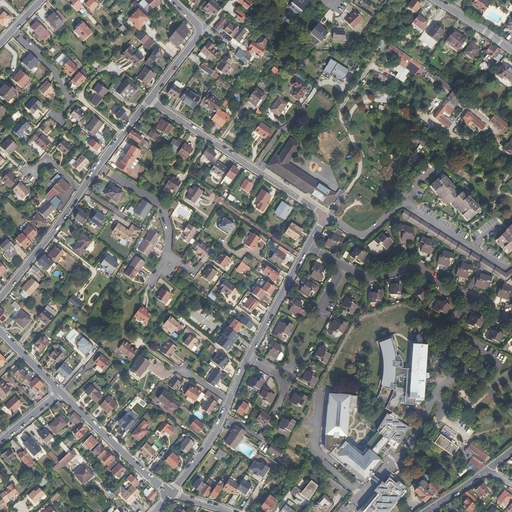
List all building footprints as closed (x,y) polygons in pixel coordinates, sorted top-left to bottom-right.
[(82,6),(76,0),(70,0),(73,3),(71,5),(76,11),(82,6)] [(97,4),(92,0),(89,0),(85,4),(91,10),(97,4)] [(152,8),(159,1),(158,0),(145,0),(145,1),(152,8)] [(210,14),(211,12),(215,16),(222,8),(212,0),(210,0),(204,8),(210,14)] [(237,0),(248,9),(255,1),(253,0),(237,0)] [(302,10),(310,0),(292,0),(292,1),(302,10)] [(370,4),(363,0),(360,0),(359,3),(367,8),(370,4)] [(415,13),(421,5),(412,0),(407,7),(415,13)] [(472,0),(472,1),(478,5),(477,6),(484,11),(489,3),(485,0),(472,0)] [(138,30),(148,19),(146,18),(137,9),(129,18),(136,24),(134,26),(138,30)] [(248,17),(237,9),(234,14),(245,22),(248,17)] [(66,20),(57,10),(54,13),(63,22),(66,20)] [(352,28),(363,18),(356,10),(352,13),(353,14),(351,16),(350,15),(345,20),(352,28)] [(0,23),(3,26),(10,18),(3,12),(0,15),(0,23)] [(63,22),(54,13),(47,19),(52,25),(51,26),(55,30),(63,22)] [(422,31),(428,23),(418,16),(412,24),(422,31)] [(48,32),(36,21),(30,28),(36,33),(33,36),(39,42),(48,32)] [(93,32),(83,22),(74,30),(84,40),(93,32)] [(225,26),(219,22),(214,29),(217,32),(221,28),(224,30),(223,31),(233,38),(238,31),(229,24),(227,26),(225,25),(225,26)] [(176,47),(187,32),(186,29),(181,23),(167,39),(176,47)] [(330,33),(326,29),(325,30),(323,28),(323,27),(317,23),(310,32),(322,42),(330,33)] [(437,42),(444,32),(435,25),(427,35),(437,42)] [(238,41),(245,31),(242,28),(241,27),(238,31),(233,38),(238,41)] [(344,39),(345,30),(333,29),(333,38),(344,39)] [(142,43),(148,37),(143,32),(137,38),(142,43)] [(446,44),(458,52),(459,55),(466,45),(466,44),(464,43),(466,40),(454,32),(446,44)] [(264,48),(268,41),(265,39),(265,38),(264,38),(264,37),(263,36),(260,38),(257,44),(264,48)] [(147,48),(153,41),(148,37),(142,43),(147,48)] [(264,49),(255,43),(248,39),(245,42),(243,46),(249,49),(248,51),(253,54),(255,50),(262,54),(265,49),(264,49)] [(377,45),(383,50),(388,44),(381,39),(377,45)] [(215,57),(218,54),(212,48),(214,45),(208,41),(199,50),(200,51),(198,54),(203,59),(206,56),(211,61),(215,57)] [(473,60),(480,50),(471,44),(464,54),(473,60)] [(437,78),(412,59),(411,60),(391,46),(389,48),(402,57),(394,69),(405,77),(413,66),(444,88),(452,94),(439,110),(435,107),(428,115),(432,118),(434,116),(437,119),(438,118),(449,127),(451,124),(446,120),(447,118),(443,114),(446,111),(450,114),(460,103),(462,104),(467,99),(445,84),(446,82),(442,79),(438,77),(437,78)] [(502,56),(499,53),(500,51),(493,46),(492,48),(490,47),(488,49),(485,53),(489,55),(486,60),(491,64),(495,59),(498,62),(502,56)] [(129,59),(136,53),(129,47),(120,56),(124,59),(125,58),(128,60),(129,59)] [(158,59),(162,54),(155,48),(152,52),(145,63),(149,66),(156,57),(158,59)] [(247,55),(240,50),(238,53),(244,58),(244,57),(248,60),(249,61),(252,56),(249,54),(247,55)] [(134,67),(143,58),(137,51),(136,53),(129,59),(132,62),(130,63),(134,67)] [(229,70),(235,62),(231,60),(235,55),(229,51),(220,62),(229,70)] [(39,59),(30,52),(22,62),(30,69),(39,59)] [(79,67),(70,58),(64,65),(66,67),(64,68),(72,75),(79,67)] [(349,70),(331,59),(321,74),(328,78),(332,73),(337,76),(335,78),(342,82),(349,70)] [(219,76),(202,64),(199,68),(216,79),(219,76)] [(511,70),(504,65),(496,76),(502,79),(503,77),(511,83),(511,85),(511,70)] [(146,84),(154,74),(145,67),(137,77),(146,84)] [(13,78),(18,83),(22,87),(30,77),(21,69),(13,78)] [(89,77),(85,73),(82,69),(73,78),(79,85),(86,78),(87,79),(89,77)] [(229,86),(219,78),(216,81),(227,89),(229,86)] [(298,100),(307,86),(296,78),(291,84),(296,88),(291,95),(298,100)] [(53,84),(51,83),(47,79),(39,88),(47,96),(48,96),(50,99),(54,95),(51,92),(55,88),(52,85),(53,84)] [(133,94),(137,88),(126,79),(121,86),(116,92),(115,92),(122,97),(128,90),(133,94)] [(116,92),(121,86),(116,81),(115,82),(111,88),(116,92)] [(181,93),(183,90),(180,88),(182,86),(182,84),(177,81),(176,82),(174,85),(168,94),(177,100),(178,98),(181,93)] [(17,91),(13,88),(7,82),(0,89),(0,94),(10,104),(15,98),(12,96),(17,91)] [(95,107),(107,92),(98,84),(93,91),(97,94),(89,103),(91,104),(95,107)] [(259,108),(267,95),(264,93),(264,94),(255,89),(247,101),(259,108)] [(194,108),(200,98),(187,90),(184,94),(180,99),(194,108)] [(222,104),(210,96),(207,94),(202,101),(203,101),(205,103),(205,104),(213,110),(213,112),(216,114),(219,110),(222,106),(222,104)] [(37,108),(42,102),(35,95),(26,106),(33,112),(37,108)] [(278,116),(287,104),(278,98),(270,111),(278,116)] [(127,117),(119,111),(120,109),(115,105),(110,112),(124,122),(127,117)] [(85,113),(79,109),(78,110),(75,108),(69,115),(78,122),(85,113)] [(222,127),(229,117),(219,110),(216,114),(212,120),(222,127)] [(488,128),(469,112),(462,120),(468,124),(471,121),(485,132),(488,128)] [(509,125),(495,115),(491,121),(505,131),(509,125)] [(26,130),(31,124),(23,117),(19,121),(17,120),(14,123),(15,125),(12,128),(13,129),(21,136),(24,132),(24,131),(25,130),(26,130)] [(97,130),(103,123),(95,117),(85,129),(93,136),(97,130)] [(172,133),(175,129),(161,120),(156,128),(167,135),(169,131),(172,133)] [(264,141),(265,139),(271,130),(260,123),(254,132),(261,136),(260,138),(264,141)] [(7,134),(13,129),(12,128),(10,125),(4,131),(7,134)] [(44,149),(51,142),(43,134),(39,130),(32,137),(44,149)] [(159,135),(151,130),(147,136),(155,141),(159,135)] [(143,139),(140,137),(131,131),(128,136),(142,146),(143,145),(146,141),(143,139)] [(178,147),(182,141),(177,138),(176,140),(168,135),(166,139),(170,141),(170,142),(174,145),(178,147)] [(19,145),(17,144),(10,136),(1,146),(9,154),(19,145)] [(268,165),(328,206),(335,194),(299,170),(288,163),(300,144),(291,138),(279,156),(275,154),(268,165)] [(66,154),(73,146),(64,139),(57,146),(66,154)] [(100,146),(92,139),(88,144),(96,151),(100,146)] [(186,159),(192,149),(184,144),(178,153),(186,159)] [(172,157),(178,147),(174,145),(164,160),(167,163),(172,157)] [(423,159),(417,154),(422,147),(419,145),(409,158),(419,166),(423,159)] [(135,159),(140,151),(133,146),(128,152),(127,154),(135,159)] [(211,161),(216,154),(207,148),(203,154),(204,154),(207,157),(207,158),(211,161)] [(129,174),(138,160),(135,159),(127,154),(126,156),(122,162),(121,161),(117,166),(129,174)] [(79,172),(89,161),(82,155),(76,161),(72,165),(79,172)] [(172,166),(176,160),(172,157),(167,163),(172,166)] [(221,177),(226,168),(216,162),(211,170),(221,177)] [(230,183),(238,170),(232,166),(223,179),(230,183)] [(11,186),(18,179),(9,170),(2,177),(11,186)] [(61,194),(69,185),(58,173),(51,181),(55,184),(46,195),(51,200),(59,192),(61,194)] [(176,177),(176,178),(172,175),(165,185),(175,192),(181,182),(178,180),(179,178),(176,177)] [(468,222),(470,220),(478,213),(481,210),(469,196),(467,197),(466,196),(462,192),(458,196),(454,190),(456,189),(444,175),(430,186),(440,197),(439,198),(440,199),(446,207),(450,203),(456,209),(458,211),(468,222)] [(247,191),(252,184),(245,179),(240,187),(247,191)] [(29,191),(20,181),(13,188),(23,198),(29,191)] [(123,193),(111,185),(105,194),(117,202),(123,193)] [(202,190),(198,188),(194,186),(192,189),(190,188),(188,191),(190,193),(186,198),(194,203),(202,190)] [(226,198),(230,191),(226,189),(221,195),(226,198)] [(262,212),(269,201),(268,200),(270,196),(261,190),(256,199),(260,201),(256,207),(262,212)] [(176,209),(179,202),(174,199),(171,205),(176,209)] [(58,207),(52,200),(49,203),(55,209),(55,210),(58,207)] [(144,219),(152,206),(143,200),(137,210),(136,210),(134,213),(144,219)] [(48,201),(47,202),(38,211),(45,218),(54,210),(55,209),(49,203),(48,201)] [(284,219),(290,208),(282,202),(275,213),(284,219)] [(459,244),(405,210),(401,215),(455,250),(459,244)] [(82,225),(87,217),(80,211),(74,219),(82,225)] [(98,227),(105,218),(97,212),(90,221),(98,227)] [(43,220),(37,214),(31,220),(38,227),(40,225),(43,227),(47,224),(43,220)] [(227,233),(233,222),(224,216),(217,227),(227,233)] [(131,243),(132,242),(140,231),(132,225),(128,231),(127,231),(124,231),(124,228),(117,224),(112,232),(116,235),(116,236),(116,238),(119,240),(121,240),(121,239),(126,242),(127,240),(131,243)] [(188,244),(196,230),(187,224),(183,232),(185,233),(181,239),(188,244)] [(298,235),(301,230),(291,224),(285,233),(295,240),(298,235)] [(412,242),(415,234),(412,234),(413,229),(402,225),(401,229),(405,231),(404,234),(403,233),(402,239),(412,242)] [(511,225),(508,229),(506,230),(507,231),(497,240),(505,250),(508,254),(511,250),(511,225)] [(29,241),(36,234),(29,226),(22,233),(29,241)] [(336,245),(338,242),(341,244),(343,240),(340,238),(343,233),(337,229),(331,240),(327,238),(324,245),(335,250),(337,245),(336,245)] [(154,246),(157,242),(158,240),(157,239),(159,236),(150,230),(148,233),(144,240),(145,240),(154,246)] [(29,241),(22,233),(15,239),(24,249),(31,242),(29,241)] [(253,250),(258,242),(260,238),(251,233),(249,237),(248,237),(246,237),(245,239),(246,241),(244,244),(253,250)] [(386,248),(394,241),(389,237),(387,238),(383,234),(375,241),(378,244),(381,242),(383,244),(383,245),(386,248)] [(81,256),(91,241),(83,235),(78,242),(79,243),(73,250),(81,256)] [(431,254),(434,246),(432,246),(433,241),(422,237),(421,241),(425,242),(424,246),(423,245),(421,251),(431,254)] [(17,253),(13,248),(14,247),(17,245),(11,238),(9,240),(8,239),(0,246),(5,252),(4,254),(9,260),(13,256),(14,257),(16,255),(15,254),(17,253)] [(147,257),(154,246),(145,240),(138,251),(147,257)] [(209,249),(199,242),(193,250),(197,254),(196,255),(202,259),(209,249)] [(455,250),(461,253),(463,254),(471,260),(504,281),(506,281),(507,281),(507,282),(511,278),(511,269),(506,273),(459,244),(455,250)] [(280,264),(288,252),(279,246),(271,258),(271,259),(280,264)] [(56,261),(63,253),(55,247),(48,255),(56,261)] [(448,260),(450,257),(453,259),(455,254),(443,250),(441,256),(439,255),(437,262),(448,266),(450,261),(448,260)] [(364,264),(369,254),(363,251),(362,254),(357,251),(351,260),(355,262),(357,258),(359,260),(361,260),(360,261),(364,264)] [(217,258),(218,259),(215,262),(224,268),(231,259),(221,252),(217,258)] [(48,271),(55,263),(50,259),(49,260),(44,255),(38,263),(48,271)] [(113,273),(119,265),(107,256),(101,265),(104,267),(103,268),(108,271),(109,271),(113,273)] [(137,273),(144,263),(136,257),(129,267),(129,268),(137,273)] [(255,270),(246,264),(242,261),(236,269),(240,272),(244,267),(253,273),(255,270)] [(320,275),(322,272),(323,273),(325,268),(315,262),(311,269),(313,271),(311,275),(322,281),(324,277),(320,275)] [(467,272),(468,269),(472,271),(473,266),(462,262),(460,268),(458,267),(456,274),(466,278),(468,273),(467,272)] [(39,271),(33,265),(30,268),(37,274),(39,271)] [(209,282),(217,272),(209,266),(205,270),(204,270),(200,275),(209,282)] [(276,278),(279,274),(266,266),(262,272),(274,280),(276,278)] [(131,280),(137,273),(129,268),(124,275),(131,280)] [(485,283),(487,280),(490,282),(492,278),(481,273),(479,279),(477,278),(475,286),(484,289),(486,284),(485,283)] [(30,296),(40,285),(33,279),(32,278),(29,281),(28,282),(27,281),(21,288),(30,296)] [(508,293),(510,290),(511,291),(511,278),(507,282),(506,284),(505,284),(503,289),(500,289),(498,295),(507,299),(509,294),(508,293)] [(315,293),(318,287),(303,279),(301,283),(305,285),(304,286),(303,288),(302,287),(299,292),(308,297),(311,290),(315,293)] [(236,291),(233,289),(234,287),(225,280),(219,288),(223,291),(224,290),(229,294),(230,293),(233,295),(235,295),(236,292),(236,291)] [(263,281),(263,282),(261,281),(258,286),(267,293),(269,295),(272,291),(271,291),(273,288),(263,281)] [(404,292),(404,286),(405,282),(400,281),(400,286),(397,286),(397,284),(392,284),(391,294),(399,295),(399,293),(404,293),(404,292)] [(424,293),(422,290),(423,289),(419,285),(412,292),(418,299),(420,297),(422,300),(430,293),(427,290),(424,293)] [(261,301),(267,293),(258,286),(252,294),(261,301)] [(162,288),(159,292),(157,294),(158,295),(156,299),(165,305),(169,298),(168,298),(171,294),(162,288)] [(382,301),(383,290),(378,290),(378,294),(375,294),(375,293),(370,292),(369,303),(377,303),(377,301),(382,301)] [(84,306),(80,302),(73,296),(68,302),(80,311),(84,306)] [(254,309),(256,307),(259,303),(250,296),(243,306),(251,312),(253,309),(254,309)] [(357,305),(352,303),(353,300),(347,297),(342,306),(346,308),(347,307),(350,309),(348,313),(352,315),(357,305)] [(299,308),(302,303),(293,298),(290,303),(294,304),(293,307),(291,306),(289,311),(298,316),(301,318),(304,317),(306,312),(302,310),(299,308)] [(446,314),(451,306),(447,304),(446,306),(443,304),(443,303),(439,300),(434,311),(439,314),(440,311),(446,314)] [(47,325),(54,316),(56,313),(48,306),(38,318),(47,325)] [(151,315),(144,311),(145,309),(141,307),(133,317),(137,320),(138,319),(145,323),(151,315)] [(31,319),(21,311),(14,319),(24,328),(31,319)] [(480,328),(485,318),(481,316),(479,320),(477,319),(477,317),(472,315),(467,324),(474,328),(476,326),(480,328)] [(174,332),(180,324),(174,320),(174,319),(170,316),(164,324),(174,332)] [(252,323),(243,316),(239,322),(248,329),(252,323)] [(238,330),(242,325),(235,319),(228,328),(236,334),(239,330),(238,330)] [(343,332),(348,323),(343,321),(342,325),(338,323),(339,322),(335,320),(330,329),(331,329),(329,333),(335,336),(338,330),(343,332)] [(280,322),(275,331),(273,335),(281,339),(282,336),(282,335),(283,333),(287,336),(293,325),(289,323),(287,327),(286,326),(284,325),(285,324),(280,322)] [(191,349),(198,341),(192,336),(195,333),(187,327),(185,330),(190,335),(183,343),(191,349)] [(232,342),(238,335),(236,334),(228,328),(228,327),(222,334),(223,335),(216,344),(226,352),(233,343),(232,342)] [(498,342),(503,334),(499,332),(498,334),(495,333),(495,332),(491,329),(486,339),(491,342),(493,340),(498,342)] [(40,351),(49,341),(42,335),(34,345),(40,351)] [(84,354),(92,345),(82,336),(75,344),(77,346),(76,347),(84,354)] [(404,402),(415,403),(415,401),(420,402),(421,397),(423,397),(424,377),(428,377),(428,373),(425,373),(427,344),(413,343),(412,347),(413,348),(413,352),(412,352),(412,360),(412,365),(411,365),(411,368),(401,367),(401,366),(402,366),(402,362),(401,359),(398,354),(397,355),(397,356),(397,355),(395,346),(392,337),(377,341),(379,345),(380,350),(381,355),(382,364),(382,369),(381,377),(380,384),(378,390),(377,393),(375,396),(386,402),(384,406),(386,408),(385,408),(391,411),(389,415),(387,414),(377,430),(378,431),(362,453),(353,445),(352,447),(345,441),(346,436),(347,437),(349,414),(351,413),(353,411),(354,410),(354,408),(354,405),(357,406),(357,396),(341,395),(341,397),(338,397),(339,395),(329,393),(325,435),(326,435),(325,448),(337,458),(336,459),(360,479),(358,481),(361,484),(364,480),(366,482),(370,477),(375,482),(379,485),(374,491),(375,491),(357,511),(388,511),(405,492),(404,490),(406,488),(397,480),(394,483),(389,479),(384,484),(382,482),(381,482),(378,479),(373,475),(374,474),(373,473),(383,462),(376,456),(388,440),(389,441),(391,439),(400,444),(410,427),(398,420),(399,417),(402,419),(406,410),(407,404),(404,404),(404,402)] [(131,345),(128,343),(124,340),(118,350),(128,357),(127,358),(131,361),(137,351),(134,349),(133,349),(130,347),(131,345)] [(174,352),(177,348),(168,341),(160,352),(169,358),(172,356),(173,356),(175,353),(174,352)] [(283,354),(280,353),(278,351),(281,347),(271,342),(269,346),(273,348),(271,350),(270,349),(268,354),(277,359),(279,360),(281,360),(283,355),(283,354)] [(59,345),(56,349),(56,348),(50,354),(53,357),(53,358),(57,361),(59,358),(60,358),(61,358),(63,356),(62,354),(63,354),(62,353),(65,349),(59,345)] [(212,353),(215,349),(210,345),(207,350),(212,353)] [(331,354),(327,351),(327,349),(321,346),(318,350),(316,355),(320,357),(321,356),(324,357),(322,361),(326,363),(331,354)] [(109,361),(100,353),(93,361),(94,362),(103,369),(109,361)] [(222,369),(229,360),(222,355),(216,364),(222,369)] [(140,377),(146,369),(150,363),(141,356),(130,371),(140,377)] [(29,376),(20,367),(13,374),(21,383),(23,381),(26,385),(28,384),(32,380),(28,376),(29,376)] [(216,384),(220,378),(223,380),(226,376),(215,368),(206,382),(210,384),(213,387),(215,384),(216,384)] [(318,378),(313,376),(314,374),(307,370),(304,376),(302,379),(307,382),(307,381),(310,382),(309,385),(313,388),(318,378)] [(43,385),(36,377),(32,380),(28,384),(35,392),(43,385)] [(260,390),(265,380),(260,378),(258,382),(256,380),(256,379),(251,377),(247,385),(254,389),(255,387),(260,390)] [(103,397),(96,391),(103,383),(98,378),(91,386),(90,386),(85,392),(98,403),(103,397)] [(175,391),(181,382),(175,378),(169,386),(175,391)] [(10,390),(5,385),(1,381),(0,382),(0,396),(1,398),(10,390)] [(271,403),(276,394),(271,392),(271,393),(268,391),(269,388),(265,386),(260,396),(265,398),(264,400),(271,403)] [(201,393),(195,388),(194,389),(190,387),(185,395),(195,402),(201,393)] [(208,390),(205,395),(204,396),(203,398),(207,402),(202,409),(210,414),(213,410),(216,407),(215,406),(217,403),(217,402),(219,398),(208,390)] [(164,405),(171,396),(164,391),(157,400),(164,405)] [(303,406),(308,396),(304,394),(302,398),(299,397),(300,395),(295,393),(292,399),(290,402),(297,406),(299,404),(303,406)] [(108,413),(117,403),(108,396),(100,406),(108,413)] [(179,405),(174,401),(175,399),(171,396),(164,405),(168,407),(171,409),(173,406),(176,409),(179,405)] [(12,414),(22,404),(15,397),(5,406),(12,414)] [(246,412),(250,405),(244,402),(241,406),(237,412),(242,415),(244,412),(246,412)] [(266,425),(267,424),(272,416),(262,410),(257,419),(260,421),(266,425)] [(82,420),(74,413),(71,416),(70,415),(68,417),(73,423),(77,427),(79,425),(80,425),(78,424),(82,420)] [(126,430),(133,421),(125,414),(122,418),(123,419),(119,423),(126,430)] [(488,424),(491,423),(493,420),(491,416),(488,415),(485,416),(483,419),(484,422),(488,424)] [(56,434),(67,423),(60,416),(49,426),(47,424),(43,427),(45,429),(48,432),(51,429),(56,434)] [(291,430),(296,421),(292,419),(291,422),(288,421),(288,420),(283,417),(279,426),(285,430),(286,428),(291,430)] [(139,442),(148,432),(145,429),(149,424),(144,419),(130,435),(139,442)] [(198,433),(203,425),(196,419),(190,426),(198,433)] [(165,431),(169,434),(170,435),(174,429),(165,421),(157,430),(162,434),(165,431)] [(79,439),(85,433),(83,431),(83,430),(79,425),(77,427),(75,429),(76,430),(73,433),(79,439)] [(52,437),(48,432),(45,429),(38,435),(45,443),(52,437)] [(452,455),(461,442),(442,429),(439,433),(440,435),(434,443),(452,455)] [(234,449),(241,438),(233,432),(226,443),(234,449)] [(90,450),(97,444),(90,437),(83,444),(90,450)] [(186,454),(194,443),(187,437),(178,448),(186,454)] [(36,445),(30,438),(23,444),(29,451),(36,445)] [(482,463),(488,452),(472,441),(464,451),(472,456),(468,461),(470,462),(468,465),(471,466),(477,471),(478,471),(485,466),(482,463)] [(70,452),(61,442),(58,444),(67,455),(70,452)] [(156,452),(146,442),(139,450),(149,459),(156,452)] [(284,450),(272,443),(268,450),(279,457),(284,450)] [(105,452),(99,446),(97,447),(92,452),(99,459),(105,452)] [(15,457),(8,449),(1,455),(8,463),(15,457)] [(63,467),(76,455),(72,450),(70,452),(67,455),(59,461),(58,463),(62,467),(63,467)] [(35,462),(25,451),(19,456),(29,468),(35,462)] [(59,461),(51,451),(47,454),(56,464),(58,463),(59,461)] [(115,460),(107,452),(100,459),(108,466),(115,460)] [(224,456),(217,452),(215,456),(216,457),(221,460),(224,456)] [(173,468),(180,461),(180,460),(172,453),(165,461),(173,468)] [(125,470),(122,468),(122,469),(118,465),(114,461),(107,468),(115,476),(116,475),(118,477),(125,470)] [(56,473),(62,467),(58,463),(52,469),(56,473)] [(83,483),(93,474),(84,465),(74,474),(83,483)] [(296,482),(300,475),(296,473),(292,479),(296,482)] [(138,483),(129,475),(126,479),(133,485),(135,487),(138,483)] [(434,492),(438,487),(437,485),(439,483),(434,479),(433,480),(427,475),(425,475),(423,478),(423,480),(421,480),(418,483),(418,486),(419,486),(415,491),(421,496),(420,497),(425,501),(430,495),(431,496),(434,492)] [(336,481),(330,476),(328,480),(334,484),(336,481)] [(200,491),(205,485),(196,478),(193,483),(194,484),(193,486),(200,491)] [(207,496),(212,489),(208,486),(211,481),(208,479),(205,485),(200,491),(204,493),(207,496)] [(234,494),(239,485),(229,479),(223,489),(227,492),(229,494),(230,492),(234,494)] [(243,480),(237,490),(245,494),(251,485),(243,480)] [(216,498),(222,488),(219,487),(222,482),(219,481),(211,494),(215,497),(216,498)] [(311,481),(310,482),(305,490),(301,491),(295,486),(291,492),(295,496),(297,494),(304,499),(305,498),(309,500),(318,486),(311,481)] [(489,490),(483,484),(475,490),(481,497),(489,490)] [(8,498),(17,492),(11,485),(6,488),(7,489),(3,493),(7,499),(8,498)] [(134,498),(127,492),(120,485),(119,486),(116,490),(114,492),(117,495),(120,492),(122,493),(125,496),(125,497),(123,499),(129,504),(131,505),(136,500),(134,498)] [(134,498),(140,492),(135,487),(133,485),(127,492),(134,498)] [(350,493),(345,489),(343,486),(338,493),(345,499),(350,493)] [(37,487),(36,488),(27,496),(34,504),(43,495),(44,495),(37,487)] [(151,500),(156,495),(152,492),(151,494),(145,489),(142,492),(151,500)] [(478,497),(469,490),(465,493),(475,501),(478,497)] [(505,506),(511,497),(511,496),(509,494),(505,491),(497,500),(505,506)] [(7,499),(3,493),(0,494),(0,495),(3,499),(5,501),(6,503),(9,500),(8,498),(7,499)] [(322,511),(324,511),(332,503),(329,501),(330,499),(323,493),(322,494),(322,495),(314,505),(322,511)] [(55,504),(59,499),(56,495),(51,500),(55,504)] [(266,511),(268,511),(277,501),(269,495),(262,506),(263,507),(262,508),(266,511)] [(470,511),(476,505),(476,504),(467,497),(465,499),(467,500),(465,502),(466,503),(463,506),(470,511)] [(458,511),(460,510),(451,502),(447,504),(455,511),(458,511)]
